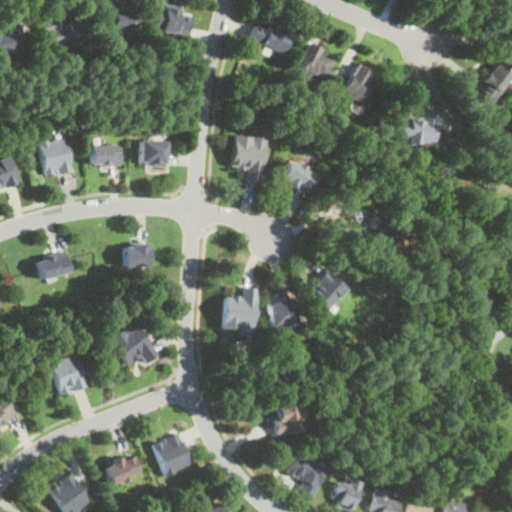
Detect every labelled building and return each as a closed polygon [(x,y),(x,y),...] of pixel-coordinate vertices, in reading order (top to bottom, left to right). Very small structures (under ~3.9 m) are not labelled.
[(134,7),(101,7),(101,28),(134,28),(134,7)] [(178,7),(152,7),(152,33),(187,33),(187,15),(178,15),(178,7)] [(39,19),(42,47),(78,44),(75,16),(39,19)] [(286,35),(253,21),(245,40),(279,53),(286,35)] [(0,27),(0,51),(21,50),(19,26),(0,27)] [(317,48),(303,41),(289,71),(319,85),(330,61),(315,54),(317,48)] [(362,81),(367,70),(351,63),(336,95),(350,102),(347,110),(358,115),(372,86),(362,81)] [(509,75),(493,63),(471,91),(487,104),(509,75)] [(430,144),(434,116),(398,111),(394,139),(430,144)] [(240,178),(256,181),(263,139),(231,134),(226,166),(242,169),(240,178)] [(34,142),(42,177),(69,170),(61,136),(34,142)] [(164,139),(137,139),(137,165),(164,165),(164,139)] [(118,166),(118,145),(88,145),(88,166),(118,166)] [(0,157),(0,186),(14,182),(6,156),(0,157)] [(276,177),(307,191),(315,173),(284,159),(276,177)] [(396,243),(400,225),(370,217),(367,227),(374,228),(367,252),(396,259),(400,244),(396,243)] [(146,245),(120,245),(120,266),(146,266),(146,245)] [(33,258),(38,278),(67,271),(62,251),(33,258)] [(305,290),(325,309),(344,289),(324,270),(305,290)] [(220,329),(251,330),(253,287),(239,286),(239,296),(221,295),(220,329)] [(266,301),(266,325),(293,325),(292,301),(266,301)] [(129,319),(104,337),(123,364),(136,354),(143,363),(155,354),(129,319)] [(46,361),(55,394),(82,387),(73,353),(46,361)] [(0,422),(12,413),(0,397),(0,422)] [(299,433),(299,406),(273,406),(273,433),(299,433)] [(148,444),(161,475),(187,465),(174,433),(148,444)] [(100,467),(110,486),(139,471),(130,452),(100,467)] [(324,468),(293,453),(284,473),(300,480),(296,490),(311,496),(324,468)] [(46,489),(62,511),(72,511),(88,501),(69,472),(46,489)] [(345,511),(348,511),(358,486),(338,478),(328,505),(345,511)] [(393,511),(396,500),(387,498),(389,492),(373,487),(367,510),(376,511),(393,511)] [(462,511),(464,502),(443,499),(440,511),(462,511)] [(202,511),(224,511),(213,501),(202,511)] [(428,511),(430,506),(406,501),(403,511),(428,511)]
